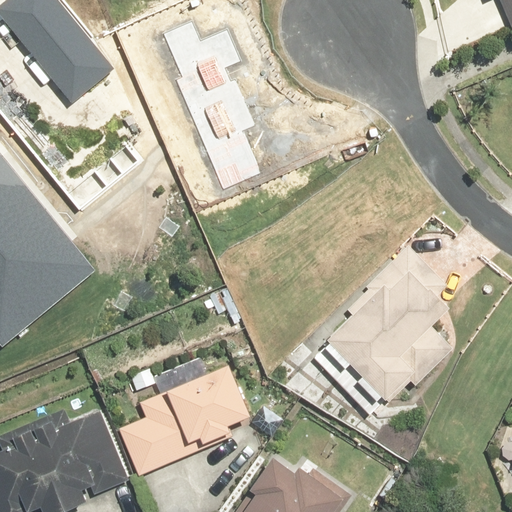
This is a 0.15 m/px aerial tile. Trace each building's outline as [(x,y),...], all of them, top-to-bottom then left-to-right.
[(0,0),(0,5),(74,96),(115,62),(64,0),(0,0)] [(511,0),(495,0),(508,31),(511,29),(511,0)] [(105,265),(71,223),(0,136),(0,328),(10,342),(105,265)] [(357,311),(337,330),(400,393),(416,377),(421,382),(460,345),(438,322),(462,298),(449,285),(453,282),(413,241),(386,267),(370,284),(371,285),(351,305),(357,311)] [(261,407),(238,356),(177,382),(177,384),(145,399),(152,414),(125,425),(145,471),(214,440),(213,436),(241,424),(238,418),(261,407)] [(50,511),(135,476),(104,403),(75,416),(70,404),(2,433),(7,444),(0,447),(0,508),(1,511),(50,511)] [(357,490),(310,458),(305,464),(283,448),(237,511),(341,511),(357,490)]
